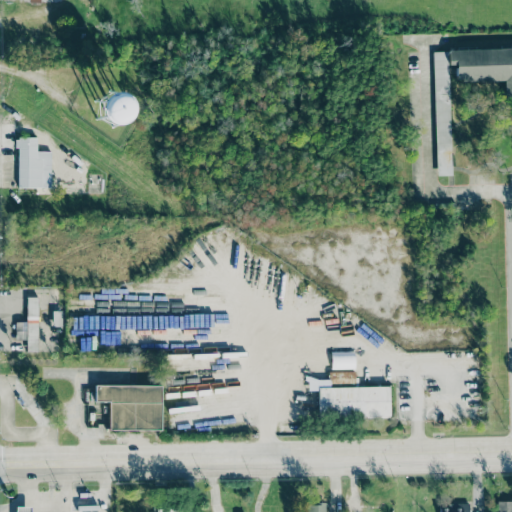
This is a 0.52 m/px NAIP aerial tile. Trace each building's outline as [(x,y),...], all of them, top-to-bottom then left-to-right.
[(39,28),(15,28),(15,43),(39,43),(39,28)] [(511,47),(432,50),(436,176),(452,175),(449,65),(455,64),(455,81),(504,80),(504,105),(511,104),(511,47)] [(125,96),(96,97),(97,123),(126,122),(125,96)] [(51,188),(51,151),(37,151),(37,137),(18,137),(16,187),(51,188)] [(38,297),(27,297),(26,351),(38,351),(38,297)] [(350,352),(335,352),(335,368),(350,369),(350,352)] [(390,417),(389,385),(355,385),(355,371),(328,371),(329,378),(307,378),(307,391),(318,390),(318,418),(390,417)] [(108,429),(160,430),(161,386),(95,384),(94,401),(109,402),(108,429)] [(511,511),(511,501),(496,501),(496,511),(511,511)] [(325,511),(326,504),(307,503),(306,511),(325,511)]
